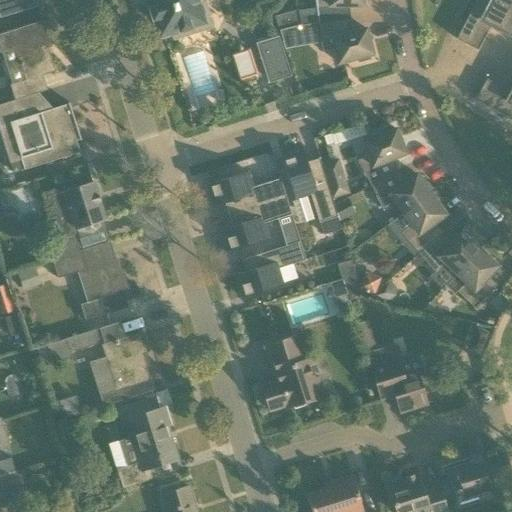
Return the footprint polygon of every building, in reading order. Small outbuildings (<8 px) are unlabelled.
[(0,0),(0,18),(38,7),(35,0),(0,0)] [(147,0),(159,38),(174,33),(186,34),(196,27),(191,10),(200,7),(201,2),(200,0),(147,0)] [(314,0),(318,23),(346,20),(344,6),(363,6),(362,0),(314,0)] [(511,0),(476,0),(473,6),(465,23),(486,34),(491,24),(499,28),(511,1),(511,0)] [(511,1),(499,28),(511,34),(511,1)] [(279,32),(301,26),(298,10),(274,16),(279,32)] [(321,51),(335,50),(338,63),(357,59),(358,62),(369,59),(369,55),(372,54),(366,29),(348,34),(346,20),(318,23),(321,51)] [(42,21),(0,34),(0,53),(0,54),(2,53),(15,49),(24,80),(12,84),(10,85),(13,94),(15,101),(38,93),(47,90),(42,75),(55,72),(48,48),(51,47),(43,21),(42,21)] [(258,45),(269,80),(288,75),(277,39),(258,45)] [(248,47),(230,53),(238,79),(256,73),(248,47)] [(511,92),(503,88),(492,109),(511,119),(511,92)] [(81,140),(70,107),(69,103),(68,103),(68,104),(52,109),(24,118),(10,123),(25,170),(32,168),(80,152),(76,141),(79,140),(80,141),(81,140)] [(20,104),(0,110),(0,125),(10,123),(24,118),(20,104)] [(362,124),(322,137),(325,146),(333,144),(333,146),(366,135),(362,124)] [(395,172),(388,159),(405,153),(396,129),(392,131),(391,127),(380,131),(381,135),(363,142),(368,155),(357,161),(370,186),(395,172)] [(319,222),(337,216),(332,199),(326,183),(321,164),(319,159),(307,163),(303,150),(282,157),(295,199),(310,195),(318,222),(319,222)] [(22,160),(11,163),(14,173),(25,170),(22,160)] [(225,203),(228,215),(286,197),(280,179),(253,187),(248,172),(206,185),(213,207),(225,203)] [(396,204),(404,214),(435,192),(433,191),(427,183),(424,185),(416,174),(401,185),(395,172),(370,186),(384,211),(396,204)] [(344,177),(326,183),(332,199),(350,194),(344,177)] [(46,244),(51,260),(82,251),(82,250),(75,229),(105,219),(94,183),(51,196),(65,238),(46,244)] [(401,234),(418,254),(439,235),(431,225),(445,215),(438,204),(441,202),(434,193),(435,192),(404,214),(389,225),(397,237),(401,234)] [(232,226),(220,230),(227,252),(269,238),(264,223),(291,215),(286,197),(228,215),(229,216),(230,216),(233,225),(232,226)] [(337,216),(319,222),(323,233),(341,227),(339,221),(337,216)] [(296,230),(282,234),(286,246),(242,260),(246,272),(234,275),(241,298),(283,284),(278,269),(306,261),(296,230)] [(456,274),(482,247),(473,238),(470,241),(461,232),(448,245),(439,235),(418,254),(436,274),(434,276),(444,286),(456,274)] [(82,251),(51,260),(57,279),(77,273),(87,303),(80,305),(85,321),(128,308),(125,299),(130,298),(118,260),(108,263),(102,244),(82,250),(82,251)] [(482,247),(456,274),(465,283),(457,292),(475,309),(494,288),(485,280),(497,266),(488,257),(490,254),(482,247)] [(23,290),(40,285),(35,268),(18,273),(23,290)] [(374,294),(380,278),(365,272),(359,288),(374,294)] [(346,292),(361,294),(359,288),(355,275),(342,279),(346,292)] [(374,294),(371,296),(389,301),(396,296),(396,288),(389,281),(374,294)] [(0,314),(14,310),(10,299),(0,301),(0,314)] [(366,319),(355,322),(363,350),(374,346),(366,319)] [(141,353),(146,351),(141,334),(123,340),(118,323),(37,349),(42,366),(53,363),(53,365),(74,358),(72,352),(103,343),(108,360),(92,365),(104,404),(152,389),(145,368),(141,353)] [(304,361),(297,337),(266,346),(274,372),(276,372),(279,382),(263,387),(270,410),(286,405),(287,407),(323,396),(317,376),(314,377),(313,375),(311,376),(308,367),(312,366),(309,359),(304,361)] [(377,350),(366,354),(374,380),(388,375),(395,396),(400,413),(427,405),(420,382),(416,370),(403,375),(398,357),(394,345),(377,350)] [(64,418),(73,416),(67,399),(59,401),(64,418)] [(164,408),(126,419),(115,423),(120,441),(128,465),(116,469),(122,488),(156,478),(152,467),(178,459),(178,458),(175,459),(166,426),(169,425),(164,408)] [(0,417),(0,448),(9,445),(0,418),(0,417)] [(493,495),(494,500),(504,504),(511,501),(511,475),(503,447),(473,457),(474,461),(447,469),(459,506),(493,495)] [(20,485),(18,477),(16,471),(0,476),(0,493),(21,487),(20,485)] [(387,483),(396,511),(406,511),(414,510),(414,511),(446,511),(437,482),(422,487),(418,474),(387,483)] [(311,511),(363,511),(352,476),(323,484),(325,490),(307,495),(311,511)] [(196,511),(195,508),(188,487),(161,495),(166,511),(196,511)]
